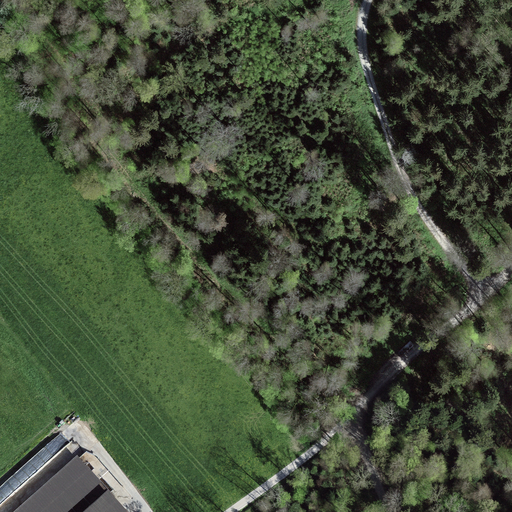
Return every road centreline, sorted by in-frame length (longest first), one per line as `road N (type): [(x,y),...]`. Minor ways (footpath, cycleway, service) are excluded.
road 1 (track): [(365,0),(361,55),(402,177),(445,246),(486,291)]
road 2 (track): [(486,291),(399,362),(320,442)]
